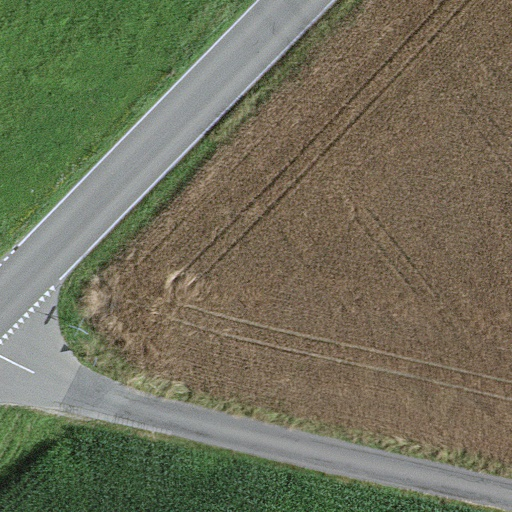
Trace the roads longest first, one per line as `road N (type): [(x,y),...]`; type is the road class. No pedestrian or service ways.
road 1 (unclassified): [(0,382),(511,494)]
road 2 (tertiary): [(299,0),(0,318)]
